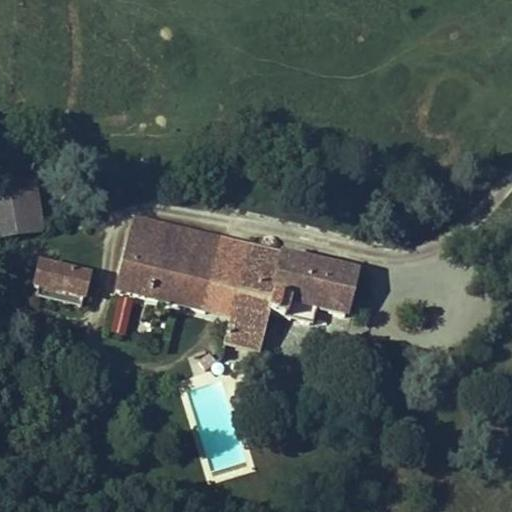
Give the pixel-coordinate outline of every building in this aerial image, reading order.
[(21,161),(0,211),(0,217),(34,212),(27,160),(21,161)] [(0,211),(21,161),(0,164),(0,211)] [(130,193),(112,262),(114,263),(177,279),(200,286),(219,216),(130,193)] [(216,315),(252,325),(263,284),(277,231),(219,216),(200,286),(222,292),(216,315)] [(348,249),(277,231),(263,284),(297,293),(301,276),(338,286),(348,249)] [(82,271),(85,248),(41,238),(35,260),(38,260),(82,271)] [(79,282),(82,271),(38,260),(35,271),(79,282)]
